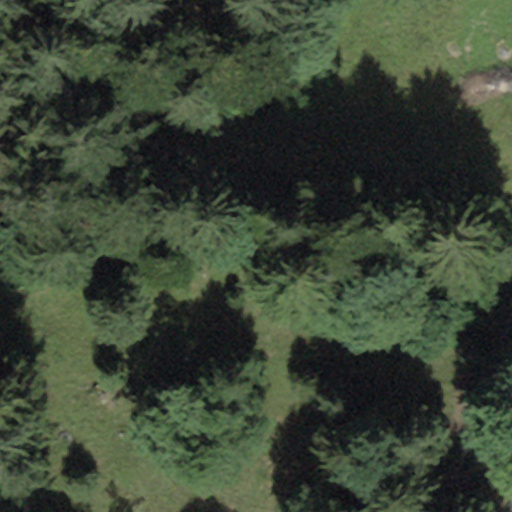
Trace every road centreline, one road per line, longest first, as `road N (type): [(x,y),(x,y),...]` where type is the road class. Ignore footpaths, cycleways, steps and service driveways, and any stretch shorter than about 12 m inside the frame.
road 1 (track): [(0,213),(56,208),(511,276)]
road 2 (track): [(434,511),(511,353)]
